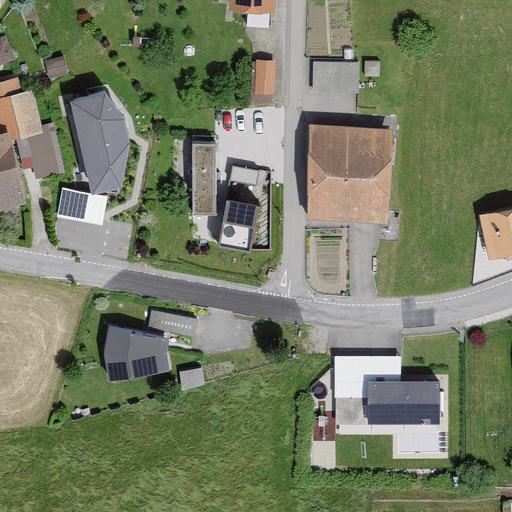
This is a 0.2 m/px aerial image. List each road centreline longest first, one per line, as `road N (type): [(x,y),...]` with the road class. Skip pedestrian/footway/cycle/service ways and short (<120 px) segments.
road 1 (residential): [(289,0),(294,249),(286,309)]
road 2 (unclassified): [(0,257),(286,309)]
road 3 (unclassified): [(286,309),(410,316),(511,292)]
